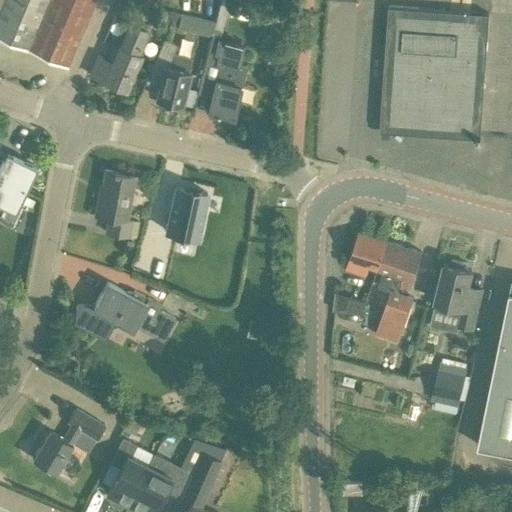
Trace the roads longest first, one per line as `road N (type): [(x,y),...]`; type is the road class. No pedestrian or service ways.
road 1 (unclassified): [(316,511),(311,251),(326,203)]
road 2 (residential): [(0,403),(21,368),(73,123)]
road 3 (unclassified): [(326,203),(278,170),(73,123)]
road 4 (unclassified): [(511,223),(371,188),(343,191),(326,203)]
